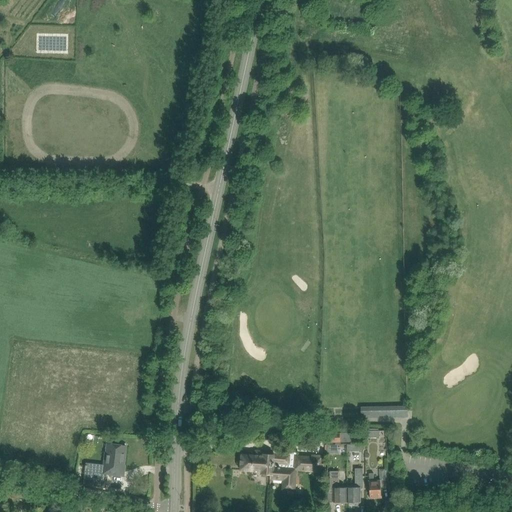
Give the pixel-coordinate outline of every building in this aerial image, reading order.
[(407,406),(395,406),(395,417),(403,417),(408,417),(407,406)] [(340,442),(340,433),(326,433),(326,442),(340,442)] [(354,442),(354,433),(340,433),(340,442),(354,442)] [(123,475),(126,446),(108,443),(107,452),(106,452),(104,473),(86,471),(86,470),(85,470),(84,485),(107,488),(109,474),(123,475)] [(283,463),(284,455),(264,454),(264,452),(256,452),(256,455),(243,454),(242,453),(241,454),(242,455),(241,469),(240,469),(241,470),(242,469),(262,471),(262,474),(270,475),(270,474),(272,474),(273,468),(278,468),(278,463),(283,463)] [(289,455),(284,455),(283,463),(278,463),(278,468),(273,468),(272,474),(270,474),(270,475),(271,475),(271,478),(284,480),(284,489),(294,490),(296,469),(320,471),(320,467),(321,456),(311,455),(311,457),(296,456),(297,453),(289,452),(289,455)] [(363,487),(363,474),(363,468),(355,468),(356,487),(347,487),(347,502),(349,502),(350,503),(353,503),(354,502),(361,502),(361,487),(363,487)] [(347,502),(347,487),(339,488),(338,471),(331,471),(331,488),(334,488),(334,502),(341,502),(342,504),(344,503),(345,502),(347,502)] [(369,482),(370,497),(370,498),(371,498),(371,497),(381,497),(381,498),(382,498),(381,481),(375,481),(374,473),(369,473),(370,482),(369,482)]
